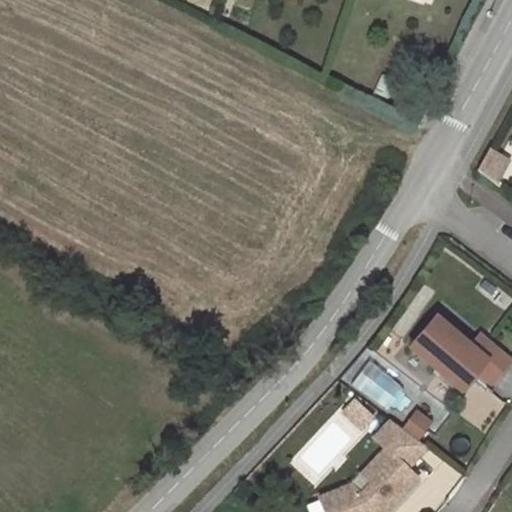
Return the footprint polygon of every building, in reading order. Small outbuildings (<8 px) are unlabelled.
[(484,152),(474,176),(495,184),(505,160),(484,152)] [(511,359),(511,358),(480,332),(470,344),(436,315),(410,347),(462,391),(478,372),(492,383),(511,359)] [(352,419),(362,408),(354,400),(344,411),(352,419)] [(372,417),(362,408),(352,419),(362,428),(372,417)] [(419,441),(432,423),(416,411),(403,429),(419,441)] [(408,468),(428,447),(419,441),(403,429),(391,420),(375,438),(386,449),(362,474),(372,482),(361,493),(351,485),(320,497),(325,511),(385,511),(418,478),(408,468)]
